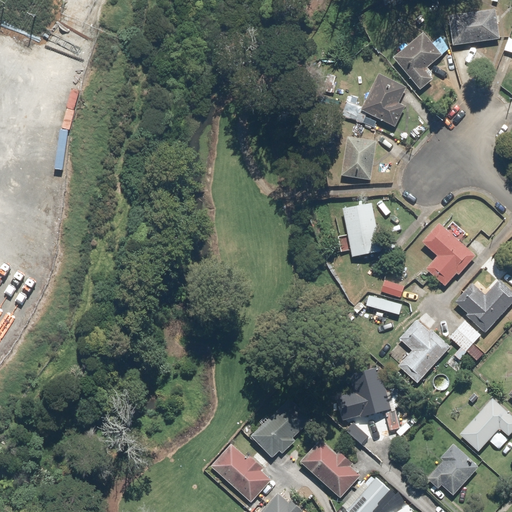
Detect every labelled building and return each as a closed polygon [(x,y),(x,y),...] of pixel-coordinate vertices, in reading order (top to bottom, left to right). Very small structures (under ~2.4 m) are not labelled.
[(429,19),(436,10),(427,3),(420,12),(429,19)] [(448,17),(452,46),(499,39),(495,10),(448,17)] [(423,34),(393,59),(419,90),(432,79),(424,70),(441,56),(423,34)] [(329,73),(331,57),(318,55),(316,72),(329,73)] [(406,88),(378,74),(360,111),(394,127),(404,107),(398,104),(406,88)] [(376,142),(347,137),(340,176),(370,181),(376,142)] [(371,204),(342,209),(351,258),(381,252),(371,204)] [(474,256),(438,224),(421,243),(436,257),(425,270),(444,287),(455,274),(457,275),(474,256)] [(391,243),(377,258),(386,266),(400,251),(391,243)] [(373,294),(379,295),(400,302),(404,286),(382,280),(380,288),(375,287),(373,294)] [(465,316),(484,333),(511,303),(511,292),(499,280),(484,296),(472,284),(454,303),(466,314),(465,316)] [(416,321),(399,340),(411,351),(397,366),(416,383),(449,347),(431,330),(429,333),(416,321)] [(449,337),(465,352),(480,336),(464,321),(449,337)] [(341,421),(359,416),(360,418),(390,409),(378,367),(348,375),(353,393),(335,398),(341,421)] [(288,399),(250,437),(272,459),(279,452),(281,454),(294,441),(292,439),(310,421),(288,399)] [(507,437),(511,431),(511,418),(491,399),(459,435),(477,452),(498,428),(507,437)] [(418,422),(421,418),(414,412),(403,425),(413,434),(421,425),(418,422)] [(352,423),(345,431),(361,445),(368,436),(352,423)] [(320,440),(300,463),(340,499),(360,476),(349,467),(351,465),(338,453),(336,455),(320,440)] [(230,444),(210,467),(251,503),(271,480),(260,471),(262,469),(249,458),(248,460),(230,444)] [(441,486),(452,496),(478,468),(452,444),(439,459),(442,462),(426,479),(437,489),(441,486)] [(346,511),(372,511),(391,492),(376,479),(346,511)] [(277,493),(260,511),(302,511),(289,500),(287,502),(277,493)]
